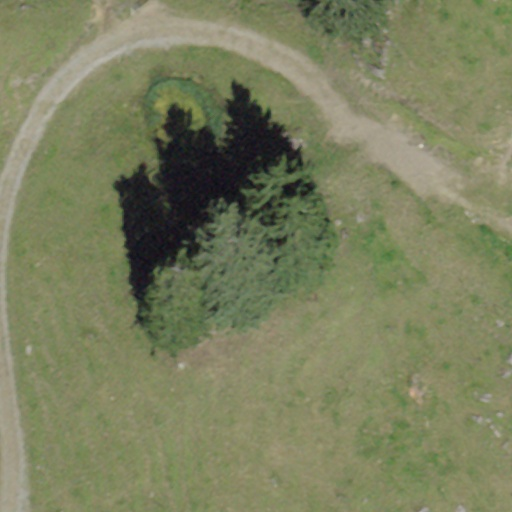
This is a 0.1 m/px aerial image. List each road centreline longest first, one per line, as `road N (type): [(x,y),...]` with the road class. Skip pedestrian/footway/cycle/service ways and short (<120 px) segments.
road 1 (track): [(0,234),(65,77),(209,35),(502,221)]
road 2 (track): [(11,511),(17,476),(0,291)]
